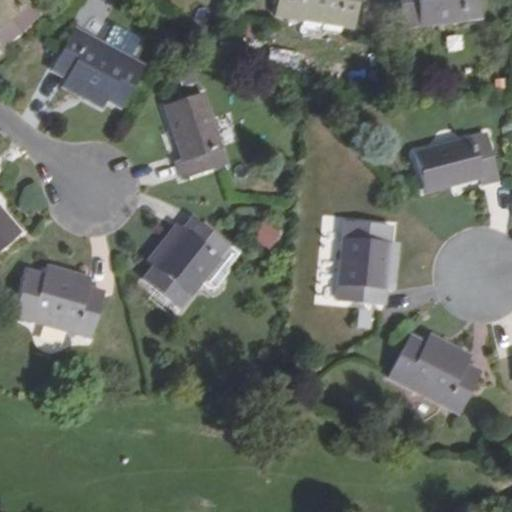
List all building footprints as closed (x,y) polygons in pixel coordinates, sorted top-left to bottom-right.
[(24,0),(0,0),(0,43),(4,48),(39,17),(24,0)] [(354,28),(358,0),(277,0),(275,16),(354,28)] [(481,19),(478,0),(398,0),(403,28),(481,19)] [(144,67),(74,30),(52,71),(65,79),(105,101),(122,109),(144,67)] [(100,110),(105,101),(65,79),(60,88),(100,110)] [(164,106),(181,160),(175,161),(180,179),(226,165),(203,94),(164,106)] [(487,136),(413,155),(424,195),(479,181),(480,187),(499,182),(487,136)] [(0,251),(21,234),(0,209),(0,251)] [(229,247),(192,218),(182,230),(154,266),(143,280),(180,310),(229,247)] [(271,250),(281,231),(263,221),(252,239),(271,250)] [(392,226),(344,222),(335,303),(383,308),(385,291),(390,244),(392,226)] [(146,260),(154,266),(182,230),(175,225),(146,260)] [(395,293),(400,245),(390,244),(385,291),(395,293)] [(91,278),(45,266),(41,276),(88,289),(91,278)] [(91,339),(104,293),(88,289),(41,276),(26,272),(13,317),(91,339)] [(375,312),(365,313),(369,329),(378,325),(375,312)] [(470,355),(429,334),(425,344),(465,365),(470,355)] [(457,415),(479,372),(465,365),(425,344),(410,336),(388,379),(457,415)]
